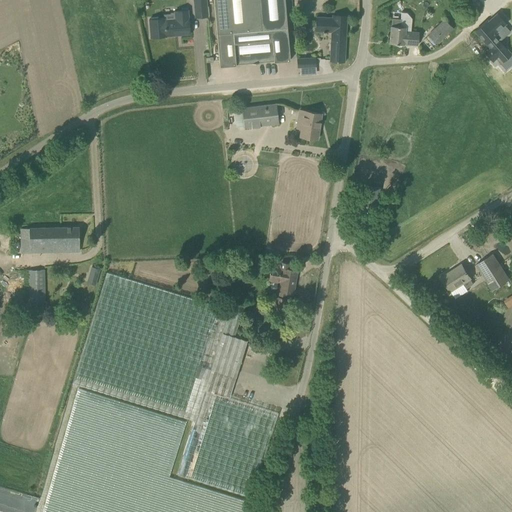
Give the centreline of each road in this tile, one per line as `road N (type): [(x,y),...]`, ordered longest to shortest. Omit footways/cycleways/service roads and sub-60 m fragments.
road 1 (unclassified): [(0,177),(143,90),(356,77)]
road 2 (unclassified): [(262,511),(302,390),(332,237)]
road 3 (unknown): [(87,119),(96,243),(84,255),(15,261)]
road 4 (unclassified): [(498,0),(444,55),(359,63)]
road 5 (unclassified): [(332,237),(356,77)]
road 6 (unclassified): [(383,277),(511,199)]
road 7 (track): [(302,390),(316,455),(315,511)]
